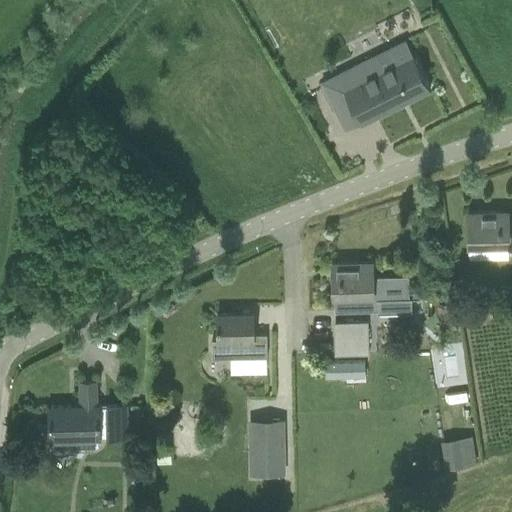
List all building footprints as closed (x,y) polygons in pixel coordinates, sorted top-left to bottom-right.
[(373,57),(322,82),(332,101),(346,94),(361,123),(430,88),(413,54),(380,71),(373,57)] [(509,245),(508,211),(468,212),(469,246),(509,245)] [(333,295),(334,295),(373,294),(372,262),(332,263),(333,295)] [(336,311),(336,319),(366,317),(366,310),(336,311)] [(217,314),(217,334),(218,340),(212,340),(212,358),(266,356),(265,333),(254,334),(253,313),(217,314)] [(369,354),(368,322),(335,322),(335,330),(335,337),(334,337),(334,338),(335,338),(336,344),(336,353),(335,353),(335,355),(369,354)] [(365,358),(325,359),(325,373),(365,373),(365,358)] [(97,380),(88,380),(79,381),(80,405),(49,406),(50,454),(66,454),(69,451),(95,450),(99,446),(99,437),(128,437),(127,404),(97,404),(97,380)] [(248,420),(249,476),(286,476),(285,419),(248,420)] [(442,465),(476,463),(474,434),(440,436),(442,465)]
